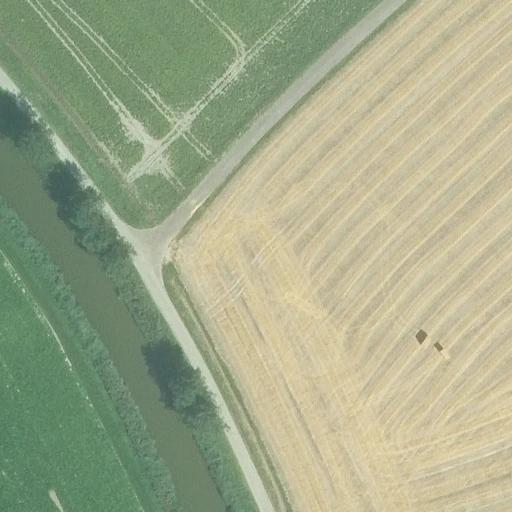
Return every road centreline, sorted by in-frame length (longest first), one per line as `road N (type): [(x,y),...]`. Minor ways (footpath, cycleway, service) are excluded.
road 1 (unclassified): [(265,511),(229,427),(139,262),(0,80)]
road 2 (track): [(395,0),(267,120),(139,262)]
